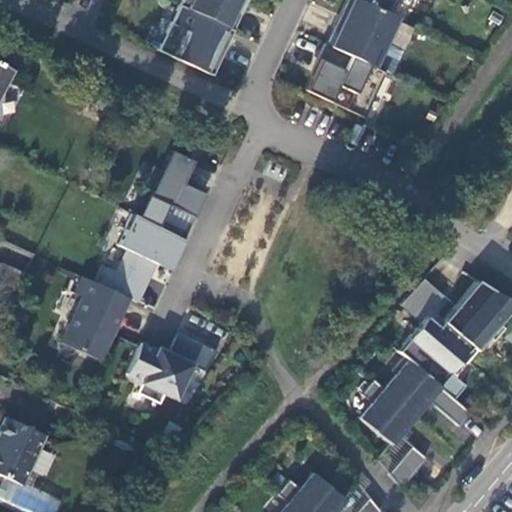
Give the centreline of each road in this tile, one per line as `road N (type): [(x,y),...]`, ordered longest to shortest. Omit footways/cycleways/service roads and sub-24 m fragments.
road 1 (unclassified): [(187,272),(247,305),(301,397),(404,511)]
road 2 (residential): [(264,120),(405,190),(511,266)]
road 3 (unclassified): [(0,0),(244,108)]
road 4 (residential): [(187,272),(264,120)]
